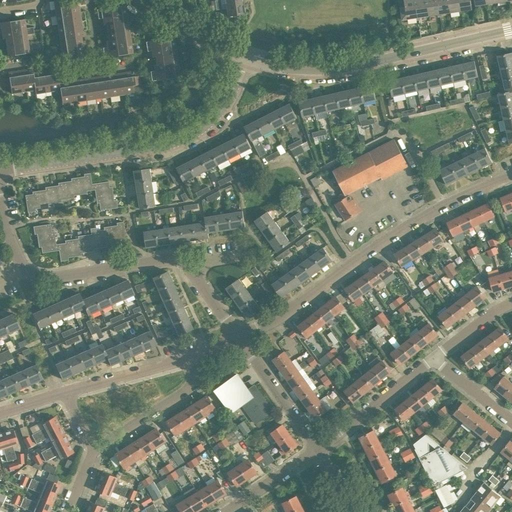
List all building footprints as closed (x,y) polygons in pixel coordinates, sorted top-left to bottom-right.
[(56,0),(53,1),(55,10),(51,10),(52,17),(56,16),(60,48),(57,49),(58,55),(61,55),(63,64),(87,60),(85,51),(84,44),(82,45),(80,37),(83,36),(78,6),(76,6),(74,0),(56,0)] [(403,0),(405,7),(400,8),(402,21),(416,18),(416,21),(418,21),(414,0),(403,0)] [(426,0),(414,0),(418,21),(420,20),(420,18),(429,17),(426,0)] [(440,17),(437,0),(426,0),(429,17),(437,15),(438,18),(440,17)] [(450,13),(447,0),(437,0),(440,17),(442,17),(441,15),(450,13)] [(459,0),(447,0),(450,13),(459,12),(459,14),(461,14),(459,0)] [(470,0),(459,0),(461,14),(463,14),(463,11),(472,10),(470,0)] [(242,2),(225,4),(227,16),(243,14),(242,2)] [(129,13),(126,14),(125,5),(101,8),(103,24),(106,24),(108,41),(106,41),(108,57),(132,53),(131,44),(134,44),(133,37),(130,38),(127,21),(131,20),(129,13)] [(24,19),(0,23),(2,39),(5,39),(7,56),(29,53),(26,35),(34,34),(33,27),(25,28),(24,19)] [(181,61),(177,62),(174,38),(150,41),(151,51),(152,57),(155,57),(156,65),(153,65),(156,81),(180,77),(178,68),(182,67),(181,61)] [(500,69),(511,66),(511,52),(497,56),(500,69)] [(461,64),(465,80),(477,77),(474,62),(461,64)] [(465,80),(461,64),(449,67),(453,83),(465,80)] [(511,78),(511,66),(500,69),(503,81),(511,78)] [(449,67),(437,70),(441,86),(453,83),(449,67)] [(32,69),(8,72),(11,94),(34,90),(35,94),(59,90),(62,105),(142,92),(139,71),(132,72),(133,74),(130,74),(130,72),(58,83),(56,69),(33,73),(32,69)] [(437,70),(425,73),(429,88),(441,86),(437,70)] [(429,88),(425,73),(413,76),(417,91),(429,88)] [(413,76),(401,78),(405,94),(417,91),(413,76)] [(405,94),(401,78),(389,81),(392,97),(405,94)] [(511,78),(503,81),(505,93),(505,94),(511,92),(511,78)] [(360,88),(363,103),(376,101),(372,85),(360,88)] [(363,103),(360,88),(348,91),(351,106),(363,103)] [(348,91),(335,94),(339,109),(351,106),(348,91)] [(511,92),(505,94),(505,93),(498,94),(500,107),(511,104),(511,92)] [(335,94),(323,96),(327,112),(339,109),(335,94)] [(323,96),(311,99),(315,115),(327,112),(323,96)] [(315,115),(311,99),(299,102),(302,117),(315,115)] [(511,104),(500,107),(503,119),(511,116),(511,104)] [(278,110),(285,124),(296,119),(289,105),(278,110)] [(474,105),(469,107),(469,109),(472,114),(477,112),(474,105)] [(285,124),(278,110),(267,116),(274,130),(285,124)] [(477,112),(472,114),(476,121),(480,119),(477,112)] [(274,130),(267,116),(256,121),(263,135),(274,130)] [(511,129),(511,116),(503,119),(506,131),(511,129)] [(263,135),(256,121),(244,127),(251,141),(263,135)] [(484,127),(480,130),(483,137),(488,134),(485,129),(484,127)] [(244,134),(232,140),(239,154),(251,148),(244,134)] [(488,134),(483,137),(487,144),(491,142),(488,134)] [(396,137),(378,148),(388,164),(406,152),(396,137)] [(239,154),(232,140),(221,146),(228,160),(239,154)] [(261,143),(258,144),(254,146),(259,157),(266,154),(261,143)] [(295,148),(291,150),(294,157),(304,152),(301,145),(296,147),(295,148)] [(221,146),(210,151),(217,165),(228,160),(221,146)] [(442,146),(431,152),(433,157),(435,157),(438,156),(437,154),(445,150),(442,146)] [(473,154),(480,169),(492,163),(485,149),(473,154)] [(217,165),(210,151),(199,157),(206,171),(217,165)] [(406,152),(388,164),(397,179),(415,167),(406,152)] [(480,169),(473,154),(462,160),(469,174),(480,169)] [(199,157),(188,162),(195,176),(206,171),(199,157)] [(462,160),(451,165),(458,179),(469,174),(462,160)] [(195,176),(188,162),(176,168),(183,182),(195,176)] [(458,179),(451,165),(439,171),(446,185),(458,179)] [(415,167),(397,179),(401,186),(413,204),(431,193),(415,167)] [(136,184),(152,181),(150,169),(134,171),(136,184)] [(83,177),(77,178),(79,195),(86,194),(86,191),(94,190),(95,196),(112,194),(111,187),(109,187),(108,181),(91,184),(89,173),(83,174),(83,177)] [(317,176),(310,180),(314,187),(321,183),(317,176)] [(79,195),(77,178),(70,179),(70,181),(64,182),(66,199),(74,198),(74,196),(79,195)] [(224,178),(217,182),(220,186),(227,183),(224,178)] [(243,179),(237,183),(243,194),(249,191),(243,179)] [(153,194),(152,181),(136,184),(138,196),(153,194)] [(57,186),(51,187),(53,204),(61,203),(61,200),(66,199),(64,182),(57,183),(57,186)] [(401,186),(387,195),(398,213),(413,204),(401,186)] [(53,204),(51,187),(44,188),(44,190),(38,191),(41,208),(48,207),(48,205),(53,204)] [(41,208),(38,191),(31,192),(32,194),(24,195),(27,213),(35,211),(35,209),(41,208)] [(112,194),(95,196),(96,203),(99,203),(100,211),(117,208),(116,200),(113,200),(112,194)] [(155,206),(153,194),(138,196),(140,209),(155,206)] [(387,195),(371,205),(383,223),(398,213),(387,195)] [(511,208),(511,198),(511,195),(501,199),(506,211),(511,208)] [(286,199),(284,201),(284,200),(280,203),(284,209),(288,206),(287,205),(289,204),(286,199)] [(478,209),(484,221),(494,217),(488,204),(478,209)] [(371,205),(357,214),(368,232),(383,223),(371,205)] [(484,221),(478,209),(467,214),(473,226),(476,233),(481,230),(480,228),(486,225),(484,221)] [(229,213),(232,229),(244,227),(242,211),(229,213)] [(262,232),(275,222),(268,212),(255,221),(262,232)] [(229,213),(217,215),(220,231),(232,229),(229,213)] [(357,214),(341,224),(352,242),(368,232),(357,214)] [(473,226),(467,214),(457,219),(463,231),(462,232),(464,235),(469,233),(467,229),(473,226)] [(220,231),(217,215),(205,217),(206,222),(207,233),(220,231)] [(463,231),(457,219),(447,223),(453,236),(462,232),(463,231)] [(116,225),(111,226),(113,243),(120,242),(120,240),(125,239),(122,222),(116,223),(116,225)] [(207,233),(206,222),(193,224),(196,240),(208,238),(207,233)] [(282,232),(275,222),(262,232),(269,242),(282,232)] [(37,241),(54,238),(53,232),(51,232),(50,224),(33,227),(34,235),(36,234),(37,241)] [(193,224),(181,226),(183,242),(196,240),(193,224)] [(164,229),(156,230),(159,246),(171,244),(169,228),(167,228),(167,225),(163,225),(164,229)] [(103,230),(98,231),(100,248),(107,247),(107,244),(113,243),(111,226),(103,227),(103,230)] [(181,226),(169,228),(171,244),(183,242),(181,226)] [(90,235),(85,235),(87,252),(94,251),(94,249),(100,248),(98,231),(96,231),(95,228),(90,229),(90,235)] [(435,229),(425,236),(433,247),(443,241),(435,229)] [(159,246),(156,230),(144,232),(146,248),(159,246)] [(282,232),(269,242),(277,252),(290,243),(282,232)] [(78,239),(72,240),(75,257),(81,256),(81,253),(87,252),(85,235),(77,237),(78,239)] [(307,235),(302,239),(304,243),(310,239),(307,235)] [(433,247),(425,236),(415,242),(423,254),(433,247)] [(55,245),(54,238),(37,241),(38,248),(41,247),(42,253),(59,251),(60,262),(68,260),(68,258),(75,257),(72,240),(64,241),(64,244),(55,245)] [(302,239),(296,243),(299,247),(304,243),(302,239)] [(423,254),(415,242),(405,248),(412,260),(423,254)] [(313,255),(322,268),(332,261),(323,248),(313,255)] [(404,249),(394,255),(402,267),(412,260),(404,249)] [(287,250),(281,254),(284,258),(290,254),(287,250)] [(281,254),(275,258),(278,262),(284,258),(281,254)] [(313,255),(302,263),(312,276),(322,268),(313,255)] [(466,260),(460,264),(466,275),(472,271),(466,260)] [(384,262),(375,269),(383,280),(388,276),(390,278),(394,276),(384,262)] [(312,276),(302,263),(292,270),(302,283),(312,276)] [(267,264),(260,269),(263,273),(269,268),(267,264)] [(255,276),(259,274),(255,268),(251,271),(255,276)] [(375,269),(365,276),(373,287),(383,280),(375,269)] [(503,289),(499,275),(497,269),(487,272),(493,292),(503,289)] [(302,283),(292,270),(282,277),(292,290),(302,283)] [(157,290),(171,283),(166,272),(151,278),(157,290)] [(511,285),(511,276),(511,272),(499,275),(503,289),(511,285)] [(373,287),(365,276),(355,283),(363,294),(373,287)] [(292,290),(282,277),(272,285),(281,298),(292,290)] [(233,299),(246,289),(239,279),(226,289),(233,299)] [(115,285),(121,300),(133,295),(127,280),(115,285)] [(142,283),(134,286),(137,293),(141,291),(140,289),(144,287),(142,283)] [(176,295),(171,283),(157,290),(162,301),(176,295)] [(363,294),(355,283),(345,290),(353,301),(363,294)] [(121,300),(115,285),(104,290),(110,305),(121,300)] [(477,287),(467,294),(476,305),(485,298),(477,287)] [(269,288),(265,291),(269,296),(273,293),(269,288)] [(246,289),(233,299),(240,309),(254,300),(246,289)] [(104,290),(92,295),(99,310),(110,305),(104,290)] [(81,300),(78,293),(67,298),(73,313),(84,308),(85,308),(81,300)] [(467,294),(458,301),(466,312),(476,305),(467,294)] [(92,295),(81,300),(85,308),(84,308),(87,315),(99,310),(92,295)] [(162,301),(166,312),(167,312),(181,306),(176,295),(162,301)] [(335,297),(326,304),(335,315),(344,308),(342,305),(335,297)] [(73,313),(67,298),(55,303),(62,318),(73,313)] [(414,298),(409,302),(415,310),(420,306),(414,298)] [(261,310),(254,300),(240,309),(248,319),(261,310)] [(458,301),(448,309),(457,320),(466,312),(458,301)] [(62,318),(55,303),(44,309),(50,323),(62,318)] [(326,304),(317,312),(326,322),(335,315),(326,304)] [(167,312),(166,312),(162,314),(164,319),(168,317),(172,324),(186,317),(181,306),(167,312)] [(50,323),(44,309),(32,314),(39,329),(50,323)] [(456,320),(448,309),(438,316),(447,327),(456,320)] [(317,312),(308,319),(316,330),(326,322),(317,312)] [(12,314),(1,319),(8,334),(19,329),(12,314)] [(186,317),(172,324),(177,336),(192,329),(186,317)] [(316,330),(308,319),(298,327),(306,338),(316,330)] [(379,324),(371,330),(370,331),(376,340),(385,333),(382,328),(379,324)] [(429,324),(420,331),(428,342),(437,335),(429,324)] [(500,328),(490,335),(498,346),(508,339),(500,328)] [(149,331),(137,336),(144,351),(156,345),(149,331)] [(332,331),(328,334),(335,344),(339,341),(332,331)] [(420,331),(410,339),(418,350),(428,342),(420,331)] [(403,339),(406,342),(401,346),(409,357),(418,350),(410,339),(407,335),(403,339)] [(490,335),(481,342),(489,353),(498,346),(490,335)] [(137,336),(126,341),(133,356),(144,351),(137,336)] [(133,356),(126,341),(115,346),(122,361),(133,356)] [(481,342),(471,349),(479,360),(489,353),(481,342)] [(104,351),(101,344),(89,349),(96,364),(106,359),(107,359),(104,351)] [(115,346),(104,351),(107,359),(106,359),(110,366),(122,361),(115,346)] [(394,347),(389,351),(391,354),(399,365),(409,357),(401,346),(396,350),(394,347)] [(89,349),(78,354),(84,369),(96,364),(89,349)] [(479,360),(471,349),(461,357),(470,368),(479,360)] [(288,351),(285,353),(284,352),(273,360),(280,370),(291,362),(288,357),(291,355),(288,351)] [(78,354),(67,359),(73,374),(84,369),(78,354)] [(391,372),(382,361),(378,356),(369,364),(373,369),(381,380),(391,372)] [(73,374),(67,359),(55,365),(62,379),(73,374)] [(295,368),(291,362),(280,370),(287,379),(298,371),(295,368)] [(35,365),(24,370),(30,384),(42,379),(35,365)] [(368,372),(364,376),(372,387),(381,380),(373,369),(368,372)] [(30,385),(23,370),(12,375),(19,390),(30,385)] [(305,381),(298,372),(298,371),(287,379),(294,389),(305,381)] [(19,390),(12,375),(1,380),(8,395),(19,390)] [(272,410),(256,389),(250,393),(237,376),(221,388),(220,386),(216,391),(219,397),(220,396),(231,411),(246,401),(259,420),(272,410)] [(364,376),(354,383),(363,394),(372,387),(364,376)] [(504,396),(511,386),(511,384),(503,377),(495,388),(504,396)] [(433,380),(423,387),(432,398),(441,390),(433,380)] [(312,391),(305,381),(294,389),(301,399),(312,391)] [(363,394),(354,383),(344,391),(353,402),(363,394)] [(432,398),(423,387),(414,395),(423,405),(426,410),(430,407),(427,402),(432,398)] [(312,391),(301,399),(308,408),(319,400),(312,391)] [(423,405),(414,395),(405,402),(413,413),(423,405)] [(208,397),(197,403),(206,416),(216,409),(208,397)] [(323,398),(319,400),(308,408),(315,419),(330,407),(323,398)] [(413,413),(405,402),(395,410),(404,421),(413,413)] [(206,416),(197,403),(187,410),(195,423),(206,416)] [(463,422),(472,411),(463,404),(454,414),(463,422)] [(195,423),(187,410),(177,416),(185,429),(195,423)] [(481,419),(472,411),(463,422),(473,429),(481,419)] [(185,429),(177,416),(167,423),(175,436),(176,435),(178,434),(185,429)] [(41,423),(43,428),(31,435),(33,439),(58,426),(53,417),(41,423)] [(491,426),(481,419),(473,429),(482,437),(491,426)] [(243,422),(238,426),(245,435),(250,431),(243,422)] [(272,438),(274,437),(278,443),(290,435),(283,425),(270,435),(272,438)] [(58,426),(33,439),(36,444),(48,437),(50,441),(63,435),(58,426)] [(491,426),(482,437),(491,444),(500,434),(491,426)] [(398,427),(389,431),(391,436),(400,431),(398,427)] [(157,429),(147,436),(155,449),(165,442),(157,429)] [(12,430),(2,433),(11,460),(16,459),(12,445),(17,444),(12,430)] [(242,439),(236,430),(225,437),(226,439),(229,445),(230,447),(242,439)] [(366,452),(380,445),(373,431),(359,438),(366,452)] [(400,431),(391,436),(393,440),(403,436),(400,431)] [(262,432),(254,438),(257,442),(265,436),(262,432)] [(11,460),(2,433),(0,433),(0,449),(2,448),(6,462),(11,460)] [(50,441),(53,446),(40,452),(43,457),(68,443),(63,435),(50,441)] [(278,443),(281,447),(278,450),(282,455),(297,445),(290,435),(278,443)] [(425,435),(414,443),(414,446),(420,458),(434,485),(445,506),(453,502),(445,486),(444,487),(441,481),(467,468),(425,435)] [(155,449),(147,436),(136,442),(145,455),(155,449)] [(510,460),(511,457),(511,443),(510,441),(501,452),(510,460)] [(145,455),(136,442),(126,448),(135,462),(141,458),(143,461),(147,459),(145,455)] [(68,443),(43,457),(45,461),(57,455),(60,459),(73,453),(68,443)] [(218,444),(212,448),(216,453),(221,450),(218,444)] [(385,454),(380,445),(366,452),(371,461),(385,454)] [(135,462),(126,448),(116,455),(124,468),(127,472),(131,468),(129,465),(135,462)] [(410,448),(400,453),(403,458),(412,453),(410,448)] [(171,455),(177,465),(182,462),(176,451),(171,455)] [(259,452),(254,456),(259,463),(262,467),(263,468),(264,468),(264,467),(265,467),(274,461),(268,451),(262,455),(259,452)] [(412,453),(403,458),(405,462),(414,457),(412,453)] [(385,454),(371,461),(375,470),(390,464),(385,454)] [(244,463),(238,467),(247,479),(257,473),(246,457),(242,460),(244,463)] [(44,465),(42,470),(53,474),(56,467),(46,464),(44,465)] [(390,464),(375,470),(382,483),(396,476),(390,464)] [(238,467),(228,474),(237,486),(247,479),(238,467)] [(104,472),(100,481),(127,492),(129,488),(115,482),(118,477),(104,472)] [(149,476),(144,479),(147,485),(153,482),(149,476)] [(29,483),(55,494),(59,485),(46,479),(44,484),(31,479),(29,483)] [(144,479),(138,483),(142,488),(146,486),(147,485),(144,479)] [(158,490),(164,486),(160,480),(154,483),(158,490)] [(208,487),(216,500),(226,493),(218,480),(208,487)] [(127,492),(100,481),(96,491),(110,497),(112,492),(125,497),(127,492)] [(161,495),(153,482),(147,485),(146,486),(154,500),(161,495)] [(463,508),(459,511),(488,511),(496,503),(495,502),(499,496),(500,497),(501,497),(484,482),(472,497),(474,498),(472,500),(466,507),(465,510),(463,508)] [(55,494),(29,483),(27,488),(40,493),(38,498),(52,504),(55,494)] [(428,483),(418,488),(420,493),(430,488),(428,483)] [(208,487),(198,493),(206,506),(216,500),(208,487)] [(194,488),(184,494),(187,499),(195,511),(206,506),(198,493),(194,488)] [(408,491),(405,493),(402,488),(388,495),(395,508),(409,501),(408,499),(411,498),(408,491)] [(430,488),(420,493),(423,497),(432,492),(430,488)] [(48,511),(52,504),(38,498),(36,502),(23,497),(21,502),(45,511),(48,511)] [(286,511),(293,511),(301,508),(296,497),(282,504),(286,511)] [(195,511),(187,499),(177,506),(180,511),(195,511)] [(414,511),(409,501),(395,508),(396,511),(414,511)] [(45,511),(21,502),(19,506),(33,511),(32,511),(45,511)] [(103,511),(105,508),(92,502),(88,511),(89,511),(103,511)] [(270,502),(260,509),(261,511),(264,511),(273,507),(270,502)] [(158,511),(153,503),(149,506),(152,511),(158,511)]
